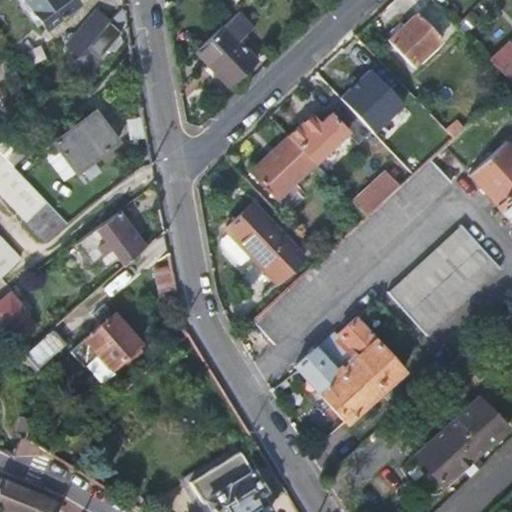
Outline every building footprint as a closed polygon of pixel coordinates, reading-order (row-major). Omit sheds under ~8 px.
[(26,0),(47,28),(78,5),(73,0),(26,0)] [(197,52),(228,87),(256,62),(238,42),(253,28),(237,11),(223,25),(224,27),(197,52)] [(443,40),(420,15),(390,43),(413,68),(443,40)] [(97,36),(90,44),(77,58),(90,70),(105,53),(110,53),(111,47),(120,37),(107,25),(97,36)] [(82,36),(90,44),(97,36),(88,29),(82,36)] [(511,48),(510,46),(491,63),(511,84),(511,48)] [(376,132),(406,100),(369,65),(338,96),(376,132)] [(289,138),(316,166),(330,153),(335,158),(341,152),(336,147),(349,135),(359,145),(372,133),(344,102),(321,123),(313,115),(289,138)] [(114,145),(92,115),(50,145),(72,175),(114,145)] [(459,123),(448,132),(454,139),(465,129),(459,123)] [(252,173),(279,200),(316,166),(289,138),(252,173)] [(511,150),(506,144),(470,176),(511,221),(511,150)] [(0,198),(45,246),(64,229),(0,157),(0,198)] [(321,261),(254,322),(274,344),(451,181),(432,159),(398,190),(366,219),(321,261)] [(385,175),(353,205),(366,219),(398,190),(385,175)] [(304,260),(252,207),(227,231),(279,285),(304,260)] [(116,218),(71,249),(88,272),(109,257),(114,265),(138,248),(116,218)] [(500,267),(460,224),(386,292),(425,335),(500,267)] [(0,274),(4,278),(23,259),(0,238),(0,274)] [(138,248),(114,265),(120,273),(142,255),(138,248)] [(0,303),(0,333),(11,347),(30,332),(5,299),(0,303)] [(99,330),(72,357),(85,371),(87,370),(104,389),(116,378),(112,374),(140,345),(103,305),(88,318),(99,330)] [(511,311),(508,315),(496,326),(511,342),(511,364),(508,368),(511,371),(511,311)] [(296,367),(348,424),(405,370),(356,319),(337,336),(351,352),(344,359),(347,363),(342,368),(338,364),(334,368),(317,348),(296,367)] [(317,348),(334,368),(338,364),(342,368),(347,363),(344,359),(351,352),(337,336),(334,333),(317,348)] [(38,341),(13,362),(27,369),(47,353),(38,341)] [(509,427),(481,397),(415,456),(443,487),(509,427)] [(64,441),(49,455),(60,462),(72,449),(64,441)] [(189,488),(202,510),(206,508),(208,511),(267,511),(262,503),(260,504),(257,499),(263,495),(238,456),(189,488)] [(0,484),(0,511),(73,511),(58,503),(57,503),(15,485),(2,480),(0,484)]
